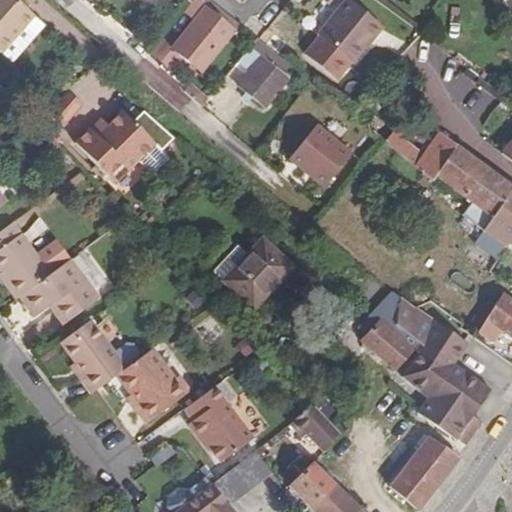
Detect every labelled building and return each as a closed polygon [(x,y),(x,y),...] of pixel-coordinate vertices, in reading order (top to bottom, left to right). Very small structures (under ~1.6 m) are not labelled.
[(0,0),(0,57),(2,59),(36,21),(11,0),(0,0)] [(198,0),(194,5),(204,13),(210,6),(202,0),(198,0)] [(381,29),(345,0),(342,0),(314,35),(316,37),(302,55),(335,82),(350,64),(352,65),(381,29)] [(229,34),(204,13),(176,47),(192,61),(189,64),(199,72),(202,68),(229,34)] [(276,72),(260,59),(266,50),(251,38),(223,72),(254,99),(276,72)] [(173,51),(189,64),(192,61),(176,47),(173,51)] [(501,106),(511,113),(511,104),(467,70),(463,78),(501,106)] [(276,72),(254,99),(265,108),(286,81),(276,72)] [(182,86),(199,100),(206,93),(189,78),(182,86)] [(64,132),(84,109),(69,95),(48,119),(59,128),(64,132)] [(511,114),(511,113),(501,106),(497,111),(508,119),(511,114)] [(129,174),(138,164),(152,178),(168,163),(160,156),(172,142),(144,117),(134,126),(123,114),(107,128),(97,139),(89,131),(75,145),(109,182),(122,169),(129,174)] [(50,139),(59,128),(48,119),(40,128),(50,139)] [(97,139),(107,128),(99,121),(89,131),(97,139)] [(325,190),(351,158),(318,130),(290,164),(301,174),(303,172),(325,190)] [(462,215),(482,230),(484,226),(511,187),(492,174),(486,169),(438,135),(422,159),(402,145),(408,140),(396,130),(384,145),(385,146),(414,170),(432,184),(435,180),(463,200),(470,205),(466,211),(462,215)] [(511,163),(511,142),(500,155),(511,163)] [(122,169),(109,182),(115,188),(129,174),(122,169)] [(484,226),(509,243),(511,238),(511,188),(511,187),(484,226)] [(47,277),(66,262),(53,243),(33,257),(11,225),(0,233),(0,275),(6,272),(22,296),(47,277)] [(236,268),(222,282),(252,311),(291,269),(262,240),(236,268)] [(222,282),(236,268),(227,258),(213,272),(222,282)] [(53,304),(66,323),(97,301),(69,262),(47,277),(22,296),(17,299),(32,319),(47,308),(53,304)] [(6,272),(0,275),(0,277),(15,300),(17,299),(22,296),(6,272)] [(415,350),(417,348),(397,330),(398,305),(401,302),(389,293),(378,321),(377,322),(360,342),(359,344),(363,347),(394,375),(415,350)] [(485,322),(477,334),(490,343),(487,347),(511,365),(511,300),(503,295),(485,322)] [(464,433),(480,412),(492,399),(459,369),(475,351),(444,323),(441,326),(407,296),(401,302),(398,305),(430,332),(417,348),(415,350),(420,354),(404,383),(427,403),(418,413),(454,444),(464,433)] [(53,304),(47,308),(61,327),(66,323),(53,304)] [(397,330),(417,348),(430,332),(398,305),(397,330)] [(477,334),(485,322),(475,316),(468,327),(477,334)] [(121,373),(109,356),(86,324),(57,346),(71,366),(66,369),(87,398),(95,392),(116,378),(121,373)] [(71,366),(57,346),(52,349),(66,369),(71,366)] [(121,373),(132,365),(132,353),(127,348),(123,347),(109,356),(121,373)] [(121,373),(116,378),(136,404),(132,408),(143,420),(184,388),(174,376),(171,378),(150,351),(132,365),(121,373)] [(250,442),(225,408),(232,403),(218,385),(182,412),(191,424),(189,426),(218,465),(250,442)] [(313,407),(299,394),(293,400),(307,413),(313,407)] [(341,436),(313,407),(307,413),(293,426),(291,428),(301,438),(305,434),(323,453),(341,436)] [(480,412),(464,433),(469,437),(485,416),(480,412)] [(418,511),(458,458),(426,438),(388,487),(418,511)] [(216,490),(228,505),(272,473),(257,452),(211,484),(216,490)] [(354,511),(358,509),(313,464),(287,489),(309,511),(354,511)] [(216,490),(211,484),(186,497),(176,491),(167,498),(167,511),(232,511),(228,505),(216,490)]
